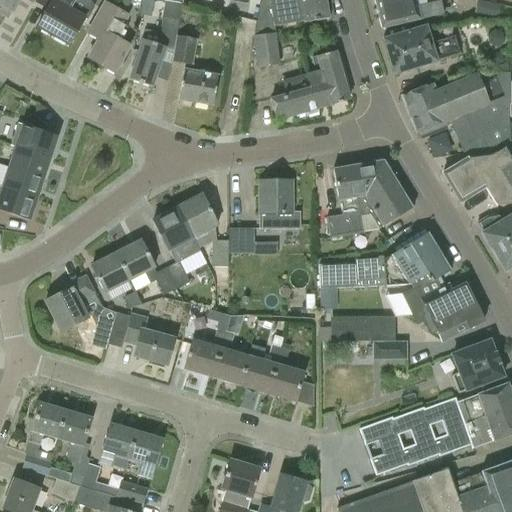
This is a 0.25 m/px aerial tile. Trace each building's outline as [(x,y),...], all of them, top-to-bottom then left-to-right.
[(0,0),(0,5),(12,13),(19,0),(0,0)] [(35,0),(34,3),(46,10),(36,28),(69,46),(84,18),(86,19),(91,11),(89,9),(92,5),(84,0),(35,0)] [(255,23),(253,37),(275,34),(274,28),(303,23),(304,23),(327,19),(328,19),(324,0),(261,0),(259,3),(255,23)] [(371,0),(380,30),(419,18),(420,21),(443,15),(439,0),(371,0)] [(98,40),(88,58),(114,73),(129,47),(115,39),(128,17),(104,4),(87,34),(98,40)] [(151,88),(165,48),(174,50),(176,38),(179,22),(162,19),(157,45),(142,40),(137,54),(129,80),(151,88)] [(394,74),(435,62),(460,54),(454,37),(430,44),(425,28),(384,41),(394,74)] [(280,66),(275,34),(253,37),(257,69),(280,66)] [(217,77),(192,72),(193,65),(192,64),(196,41),(176,38),(174,50),(172,63),(184,65),(178,100),(212,106),(217,77)] [(331,107),(331,106),(348,101),(335,53),(317,58),(320,71),(281,81),(285,95),(269,99),(273,114),(274,114),(276,122),(331,107)] [(419,90),(402,98),(416,133),(450,120),(464,154),(487,150),(508,143),(509,117),(510,83),(510,76),(476,76),(436,92),(433,85),(419,90)] [(13,148),(50,160),(57,137),(37,131),(17,124),(10,147),(13,148)] [(428,140),(435,157),(452,149),(444,132),(428,140)] [(13,148),(7,168),(43,180),(50,160),(13,148)] [(467,159),(442,174),(460,204),(460,203),(484,188),(496,206),(511,203),(511,161),(504,149),(491,157),(468,160),(467,159)] [(343,217),(327,219),(331,239),(353,235),(349,215),(359,213),(356,196),(363,195),(392,176),(383,161),(354,166),(333,169),(338,202),(340,202),(343,217)] [(7,168),(0,188),(37,200),(43,180),(7,168)] [(359,213),(349,215),(353,235),(364,233),(362,217),(367,216),(376,231),(382,228),(413,209),(392,176),(363,195),(356,196),(359,213)] [(300,213),(291,213),(291,182),(259,182),(259,230),(300,230),(300,213)] [(0,212),(29,222),(37,200),(0,188),(0,187),(0,212)] [(201,195),(176,209),(198,250),(211,243),(211,268),(227,268),(228,242),(216,242),(215,227),(217,226),(201,195)] [(168,251),(169,251),(176,264),(166,269),(176,289),(189,283),(179,262),(199,253),(198,250),(176,209),(152,221),(168,251)] [(511,217),(502,222),(498,215),(487,217),(476,223),(485,237),(484,237),(489,245),(488,245),(496,258),(497,258),(505,270),(511,266),(511,217)] [(253,230),(229,230),(229,254),(253,255),(253,230)] [(320,289),(407,286),(410,286),(424,278),(427,283),(431,284),(451,272),(427,234),(384,260),(384,258),(354,260),(355,265),(319,267),(320,289)] [(129,281),(154,268),(140,241),(115,254),(129,281)] [(104,294),(129,281),(115,254),(90,267),(104,294)] [(157,274),(152,276),(155,281),(163,296),(176,289),(166,269),(157,274)] [(65,286),(67,291),(45,302),(60,333),(87,319),(79,302),(95,294),(85,276),(65,286)] [(417,287),(401,295),(411,315),(416,325),(423,322),(430,336),(436,333),(441,342),(483,322),(464,285),(451,291),(448,285),(422,298),(417,287)] [(121,349),(123,343),(130,318),(115,314),(107,345),(121,349)] [(123,343),(137,347),(134,357),(166,366),(173,340),(143,331),(147,319),(131,314),(123,343)] [(372,343),(395,343),(394,318),(330,319),(330,328),(319,329),(319,343),(372,343)] [(218,323),(217,330),(225,332),(227,326),(218,323)] [(216,342),(214,347),(192,341),(183,371),(212,379),(225,332),(217,330),(213,341),(216,342)] [(249,357),(226,351),(228,345),(230,346),(234,335),(225,332),(212,379),(240,387),(249,357)] [(490,339),(462,350),(450,354),(457,375),(452,377),(458,394),(459,393),(504,377),(490,339)] [(406,343),(395,343),(372,343),(372,361),(407,361),(406,343)] [(269,363),(249,357),(240,387),(267,395),(281,349),(271,346),(268,357),(271,358),(269,363)] [(303,373),(281,367),(283,362),(285,362),(289,351),(281,349),(267,395),(295,403),(295,402),(313,408),(313,386),(301,383),(303,373)] [(456,403),(455,404),(470,445),(472,449),(493,441),(494,442),(511,435),(511,399),(507,385),(456,403)] [(423,410),(428,426),(429,426),(441,421),(446,435),(434,440),(439,455),(438,455),(439,457),(470,445),(455,404),(456,403),(455,399),(423,410)] [(42,435),(57,439),(65,412),(39,405),(24,454),(26,455),(22,469),(47,477),(51,464),(49,464),(52,455),(38,451),(42,435)] [(392,419),(391,420),(397,436),(398,435),(410,431),(415,445),(403,449),(402,450),(407,464),(407,465),(407,466),(438,455),(439,455),(434,440),(429,426),(428,426),(423,410),(423,408),(392,419)] [(79,458),(83,446),(90,420),(65,412),(57,439),(70,443),(67,454),(79,458)] [(391,418),(359,430),(365,446),(378,441),(383,455),(370,459),(376,476),(407,465),(407,464),(402,450),(403,449),(398,435),(397,436),(391,420),(392,419),(391,418)] [(114,456),(128,460),(135,433),(110,425),(99,463),(110,466),(114,456)] [(161,441),(135,433),(128,460),(142,464),(138,475),(150,479),(161,441)] [(75,461),(68,483),(80,487),(81,488),(87,465),(75,461)] [(222,490),(226,492),(219,511),(250,511),(246,511),(258,469),(230,461),(222,490)] [(511,511),(511,461),(452,483),(447,469),(412,482),(337,509),(337,511),(511,511)] [(100,468),(87,465),(81,488),(116,497),(118,490),(95,483),(100,468)] [(297,511),(300,502),(304,503),(308,502),(312,490),(309,487),(305,486),(305,483),(280,476),(270,508),(260,505),(257,511),(297,511)] [(51,494),(74,504),(80,487),(68,483),(68,484),(56,480),(51,494)] [(33,511),(30,510),(38,490),(14,481),(3,509),(11,511),(33,511)] [(118,498),(143,505),(147,489),(120,482),(118,490),(116,497),(118,498)] [(123,511),(115,509),(118,498),(116,497),(81,488),(80,487),(74,504),(99,511),(123,511)]
